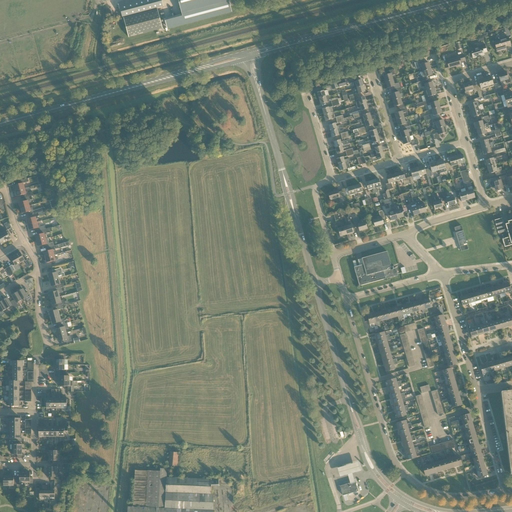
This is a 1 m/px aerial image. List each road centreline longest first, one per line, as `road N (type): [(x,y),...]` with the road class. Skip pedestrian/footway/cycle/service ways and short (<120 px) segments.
road 1 (residential): [(505,490),(437,495),(400,471),(345,299)]
road 2 (secondary): [(0,123),(249,54)]
road 3 (tertiary): [(314,284),(249,54)]
road 4 (residential): [(505,490),(439,274)]
road 5 (secondary): [(249,54),(453,0)]
road 6 (tertiary): [(343,381),(365,461),(396,498)]
road 7 (tertiary): [(399,492),(372,460),(343,381)]
road 8 (residential): [(466,141),(451,83),(511,63)]
